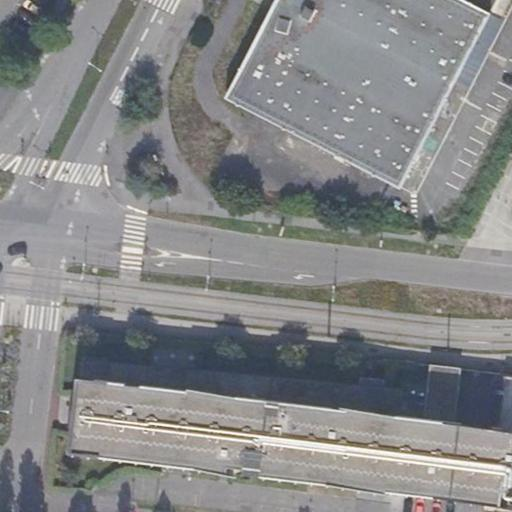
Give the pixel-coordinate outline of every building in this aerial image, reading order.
[(276,0),(225,100),(411,197),(504,0),(276,0)] [(246,474),(392,492),(400,414),(404,399),(84,359),(73,453),(139,461),(231,472),(231,467),(246,469),(246,474)] [(414,495),(454,499),(457,476),(446,474),(454,420),(461,369),(434,365),(427,417),(420,472),(417,472),(414,495)] [(484,503),(511,505),(511,376),(505,375),(497,427),(495,426),(484,503)] [(427,417),(400,414),(392,492),(414,495),(417,472),(420,472),(427,417)] [(495,426),(454,420),(446,474),(457,476),(454,499),(484,503),(495,426)]
